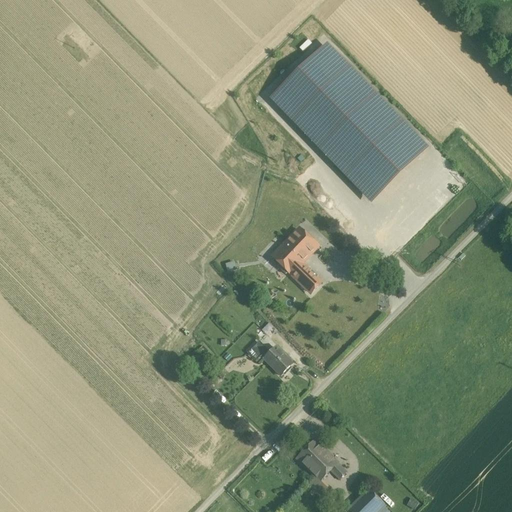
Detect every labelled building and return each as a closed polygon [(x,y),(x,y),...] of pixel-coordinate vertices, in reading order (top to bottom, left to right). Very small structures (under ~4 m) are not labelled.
[(429,149),(328,44),(270,100),(372,205),(429,149)] [(273,88),(307,56),(304,53),(270,85),(273,88)] [(417,257),(424,263),(483,204),(476,197),(417,257)] [(317,248),(300,231),(274,258),(311,293),(321,283),(301,265),(317,248)] [(237,260),(224,264),(226,272),(240,269),(237,260)] [(273,328),(269,324),(262,331),(266,335),(273,328)] [(257,344),(247,353),(257,363),(263,356),(267,353),(257,344)] [(276,348),(269,355),(267,353),(263,356),(265,359),(264,359),(281,376),(293,365),(276,348)] [(337,463),(315,440),(297,458),(315,476),(320,481),(320,480),(330,470),(337,463)] [(346,471),(337,463),(330,470),(339,479),(346,471)] [(320,481),(315,476),(307,484),(320,497),(328,489),(320,480),(320,481)] [(337,497),(328,489),(320,497),(328,506),(337,497)] [(369,489),(349,509),(351,511),(378,511),(383,507),(385,505),(369,489)] [(420,504),(411,499),(407,506),(415,511),(420,504)]
